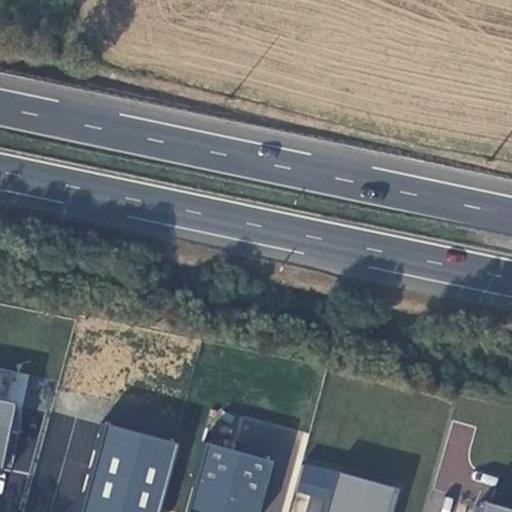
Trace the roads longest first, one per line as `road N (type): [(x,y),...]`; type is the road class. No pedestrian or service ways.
road 1 (trunk): [(511,216),(0,108)]
road 2 (trunk): [(0,173),(511,281)]
